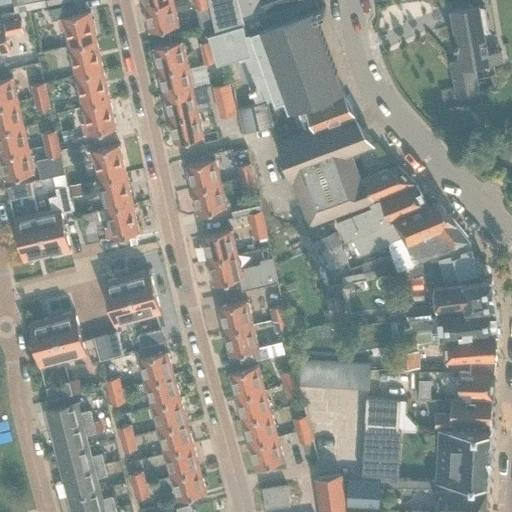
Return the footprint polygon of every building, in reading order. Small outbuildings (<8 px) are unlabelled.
[(12,0),(15,12),(26,10),(27,10),(47,6),(45,0),(12,0)] [(194,0),(197,10),(209,7),(207,0),(194,0)] [(208,0),(216,32),(209,34),(217,63),(241,56),(255,100),(267,96),(269,99),(274,97),(276,102),(285,99),(289,110),(344,92),(316,13),(327,9),(325,5),(314,9),(310,0),(208,0)] [(179,25),(174,1),(144,7),(150,31),(179,25)] [(502,61),(501,51),(486,53),(479,5),(451,10),(458,43),(456,44),(457,47),(458,47),(460,59),(451,61),(457,96),(480,93),(475,66),(502,61)] [(59,18),(62,30),(66,30),(69,47),(97,41),(90,11),(59,18)] [(23,31),(21,20),(5,24),(5,23),(0,23),(0,50),(11,49),(7,34),(23,31)] [(153,47),(159,71),(188,65),(183,40),(153,47)] [(76,76),(103,69),(97,41),(69,47),(76,76)] [(214,61),(210,41),(200,42),(205,63),(214,61)] [(159,71),(164,95),(193,88),(188,65),(159,71)] [(110,98),(103,69),(76,76),(82,105),(110,98)] [(0,104),(18,101),(13,77),(0,79),(0,104)] [(220,116),(236,112),(230,80),(213,84),(220,116)] [(35,98),(48,95),(45,82),(32,85),(35,98)] [(164,95),(169,119),(199,112),(193,88),(164,95)] [(355,114),(344,93),(299,109),(307,130),(295,135),(298,144),(319,136),(316,129),(355,114)] [(48,95),(35,98),(38,110),(50,107),(48,95)] [(86,122),(82,122),(85,135),(116,128),(110,98),(82,105),(86,122)] [(18,101),(0,104),(0,129),(23,125),(18,101)] [(239,108),(244,133),(274,126),(268,102),(239,108)] [(175,143),(204,136),(199,112),(169,119),(175,143)] [(364,182),(362,183),(351,151),(374,143),(356,116),(355,114),(316,129),(319,136),(298,144),(295,135),(278,142),(310,225),(370,202),(372,201),(364,182)] [(23,125),(0,129),(0,154),(29,148),(23,125)] [(58,142),(55,130),(43,132),(46,145),(58,142)] [(48,157),(39,159),(42,178),(52,176),(64,173),(65,173),(58,142),(46,145),(48,157)] [(68,166),(83,162),(79,143),(63,147),(68,166)] [(89,151),(91,163),(95,162),(99,179),(126,173),(120,144),(89,151)] [(29,148),(0,154),(0,156),(5,179),(34,172),(29,148)] [(192,189),(221,183),(216,158),(187,165),(192,189)] [(251,163),(238,166),(241,178),(254,176),(251,163)] [(364,182),(372,201),(417,183),(397,165),(363,178),(364,182)] [(64,173),(52,176),(58,199),(70,196),(64,173)] [(105,208),(133,202),(126,173),(99,179),(105,208)] [(256,188),(254,176),(241,178),(244,191),(256,188)] [(9,199),(33,193),(30,181),(6,186),(9,199)] [(82,181),(70,184),(73,196),(85,193),(82,181)] [(227,207),(221,183),(192,189),(198,214),(227,207)] [(372,207),(336,220),(345,241),(351,239),(370,232),(376,247),(393,241),(392,239),(386,224),(428,206),(417,183),(372,201),(370,202),(372,207)] [(233,215),(260,209),(257,196),(230,202),(233,215)] [(109,225),(105,226),(108,239),(139,232),(133,202),(105,208),(109,225)] [(392,239),(393,241),(376,247),(370,232),(351,239),(358,254),(360,253),(364,263),(383,256),(393,253),(398,269),(428,259),(471,241),(438,202),(428,206),(386,224),(392,239)] [(60,207),(37,212),(47,256),(71,251),(60,207)] [(93,210),(80,213),(87,242),(100,239),(93,210)] [(262,210),(249,213),(255,238),(267,235),(262,210)] [(47,256),(37,212),(14,217),(24,261),(47,256)] [(237,254),(232,229),(203,236),(208,260),(237,254)] [(331,269),(349,262),(341,243),(335,230),(317,238),(331,269)] [(440,258),(447,283),(472,281),(481,279),(479,270),(482,267),(480,258),(475,256),(473,249),(462,252),(463,256),(455,257),(455,255),(440,258)] [(393,253),(383,256),(364,263),(362,263),(367,279),(398,270),(398,269),(393,253)] [(208,260),(214,283),(238,278),(242,291),(278,282),(272,257),(259,260),(260,264),(241,268),(237,254),(208,260)] [(421,262),(399,269),(402,279),(425,272),(421,262)] [(149,269),(126,275),(138,319),(161,313),(149,269)] [(115,325),(138,319),(126,275),(103,282),(115,325)] [(408,306),(409,318),(438,315),(437,312),(496,306),(492,278),(481,279),(472,281),(447,283),(435,285),(437,303),(408,306)] [(403,282),(405,300),(423,299),(422,280),(403,282)] [(332,323),(345,320),(339,295),(326,298),(332,323)] [(254,324),(248,300),(219,307),(224,331),(254,324)] [(274,320),(286,317),(283,305),(271,308),(274,320)] [(417,331),(418,341),(497,332),(496,306),(437,312),(438,315),(439,329),(417,331)] [(75,311),(52,317),(63,361),(87,355),(75,311)] [(40,367),(63,361),(52,317),(29,323),(40,367)] [(276,332),(289,329),(286,317),(274,320),(276,332)] [(285,353),(282,342),(259,347),(254,324),(224,331),(230,355),(239,353),(241,363),(285,353)] [(161,328),(137,334),(141,347),(164,340),(161,328)] [(116,329),(93,336),(100,359),(123,352),(116,329)] [(445,339),(445,354),(446,361),(496,359),(497,333),(445,339)] [(417,342),(415,342),(415,349),(415,350),(419,350),(420,351),(425,350),(424,341),(417,342)] [(129,376),(132,387),(145,383),(145,382),(174,374),(168,350),(139,358),(143,373),(129,376)] [(415,350),(400,352),(400,367),(401,368),(421,367),(420,351),(419,350),(415,350)] [(370,387),(370,369),(371,364),(293,359),(299,382),(370,387)] [(470,372),(460,372),(459,397),(493,399),(496,364),(471,364),(470,372)] [(236,397),(265,389),(259,365),(230,373),(236,397)] [(297,380),(294,368),(282,371),(285,383),(297,380)] [(145,382),(145,383),(152,405),(181,398),(174,374),(145,382)] [(81,377),(69,381),(69,382),(72,393),(84,390),(81,377)] [(109,392),(122,389),(119,377),(106,380),(109,392)] [(285,383),(288,396),(301,392),(297,380),(285,383)] [(420,380),(419,398),(431,399),(431,380),(420,380)] [(69,382),(47,387),(50,399),(72,393),(69,382)] [(125,401),(122,389),(109,392),(112,405),(125,401)] [(236,397),(242,420),(271,412),(265,389),(236,397)] [(96,405),(110,401),(108,393),(94,396),(96,405)] [(364,422),(365,422),(365,425),(400,427),(417,428),(417,424),(407,413),(407,400),(366,397),(364,422)] [(152,405),(158,429),(187,421),(181,398),(152,405)] [(451,428),(451,426),(470,427),(470,429),(491,430),(493,400),(452,399),(452,414),(437,413),(437,428),(451,428)] [(79,413),(76,402),(47,409),(53,431),(94,421),(91,409),(79,413)] [(134,435),(128,412),(128,413),(115,416),(121,439),(134,435)] [(242,420),(249,444),(278,436),(271,412),(242,420)] [(310,427),(307,414),(294,418),(298,430),(310,427)] [(109,416),(95,420),(98,433),(112,429),(109,416)] [(58,453),(87,446),(85,436),(98,433),(94,421),(53,431),(58,453)] [(187,421),(158,429),(165,452),(193,444),(187,421)] [(491,430),(470,429),(440,429),(437,479),(398,476),(400,427),(365,425),(362,474),(383,475),(382,486),(436,486),(436,491),(444,491),(444,488),(488,488),(491,430)] [(313,439),(310,427),(298,430),(301,442),(313,439)] [(124,452),(137,448),(134,435),(121,439),(124,452)] [(255,468),(284,460),(278,436),(249,444),(255,468)] [(193,444),(165,452),(171,475),(200,467),(193,444)] [(64,475),(106,464),(103,453),(90,457),(87,446),(58,453),(64,475)] [(98,489),(96,478),(108,475),(106,464),(64,475),(69,496),(98,489)] [(178,499),(207,491),(200,467),(171,475),(178,499)] [(133,486),(146,482),(143,470),(130,474),(133,486)] [(320,503),(345,499),(341,473),(316,477),(320,503)] [(381,507),(383,480),(350,478),(348,505),(381,507)] [(136,499),(149,496),(146,482),(133,486),(136,499)] [(262,489),(266,509),(290,505),(287,485),(262,489)] [(427,511),(388,510),(388,511),(486,511),(488,488),(444,488),(444,491),(444,498),(440,497),(439,511),(427,511)] [(98,489),(69,496),(73,511),(97,511),(116,507),(113,496),(101,499),(98,489)] [(320,503),(320,511),(347,511),(345,499),(320,503)]
